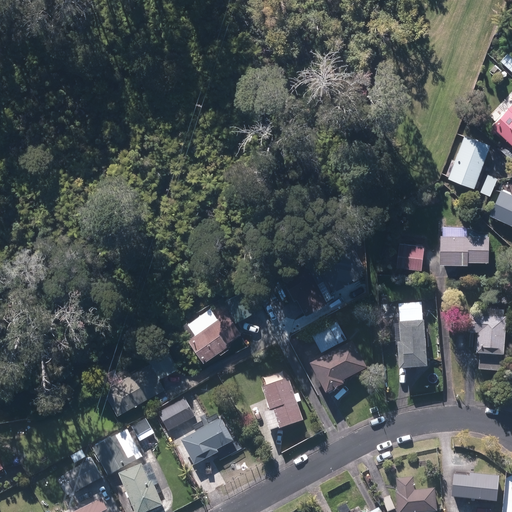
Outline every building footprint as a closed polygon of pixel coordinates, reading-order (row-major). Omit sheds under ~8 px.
[(511,56),(508,52),(498,62),(511,76),(511,56)] [(511,108),(510,107),(489,128),(511,150),(511,108)] [(470,190),(487,147),(462,137),(445,181),(470,190)] [(497,179),(486,174),(477,193),(487,198),(497,179)] [(511,197),(499,191),(487,217),(511,229),(511,197)] [(436,237),(436,267),(464,267),(464,264),(485,264),(485,238),(436,237)] [(397,246),(394,268),(418,271),(421,249),(397,246)] [(309,262),(287,276),(300,296),(302,294),(312,310),(331,298),(309,262)] [(229,299),(240,319),(263,307),(253,287),(229,299)] [(423,371),(420,324),(419,324),(418,305),(396,306),(397,324),(396,324),(397,346),(395,346),(397,372),(423,371)] [(195,333),(210,356),(232,341),(231,339),(243,331),(229,311),(211,322),(204,311),(190,320),(198,331),(195,333)] [(503,321),(467,318),(466,335),(474,336),(472,358),(477,358),(476,372),(498,374),(503,321)] [(315,335),(324,351),(348,339),(339,322),(315,335)] [(322,360),(307,367),(322,396),(339,388),(336,384),(363,370),(350,344),(321,358),(322,360)] [(108,386),(122,411),(167,387),(153,361),(108,386)] [(306,417),(291,377),(267,386),(276,408),(268,411),(275,427),(284,424),(284,425),(306,417)] [(161,412),(171,429),(197,415),(188,398),(161,412)] [(224,417),(186,438),(198,462),(221,450),(220,447),(236,439),(224,417)] [(96,445),(111,473),(145,455),(130,428),(96,445)] [(85,448),(72,455),(76,462),(89,455),(85,448)] [(0,471),(9,466),(0,449),(0,471)] [(55,481),(65,498),(105,476),(95,458),(55,481)] [(146,463),(124,471),(139,511),(143,511),(165,504),(155,479),(152,480),(146,463)] [(449,476),(447,499),(492,504),(495,478),(467,475),(467,478),(449,476)] [(391,495),(392,511),(432,511),(430,490),(412,492),(411,479),(393,481),(395,495),(391,495)] [(74,511),(104,511),(99,502),(86,508),(85,506),(74,511)]
